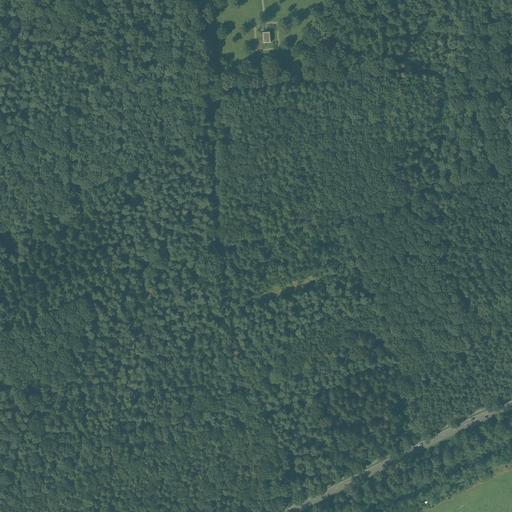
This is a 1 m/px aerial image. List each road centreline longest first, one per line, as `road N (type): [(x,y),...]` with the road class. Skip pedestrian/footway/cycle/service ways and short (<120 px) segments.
road 1 (track): [(511,290),(154,412),(0,474)]
road 2 (unknown): [(156,511),(239,474),(313,460),(402,424),(398,400),(419,365),(511,309)]
road 3 (track): [(154,412),(152,376),(133,320),(74,190),(65,39),(75,0)]
road 4 (secondary): [(289,511),(511,405)]
road 5 (track): [(206,130),(0,223)]
road 6 (unclassified): [(490,0),(478,38),(476,96),(489,152),(498,162),(511,159)]
